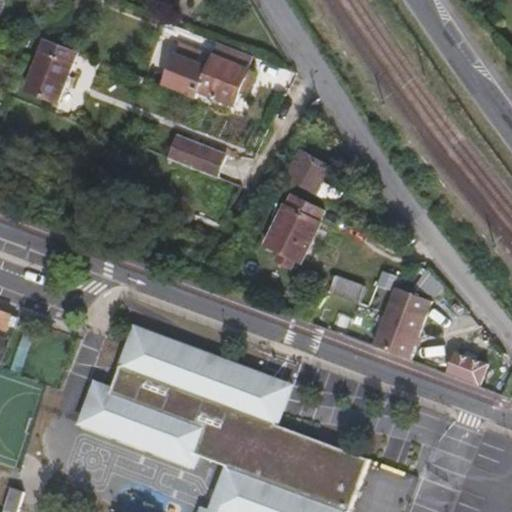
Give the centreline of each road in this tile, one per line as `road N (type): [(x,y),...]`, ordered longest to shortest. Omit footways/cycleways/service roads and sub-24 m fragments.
road 1 (residential): [(511,416),(0,228)]
road 2 (residential): [(511,341),(410,212),(274,0)]
road 3 (residential): [(511,139),(413,0)]
